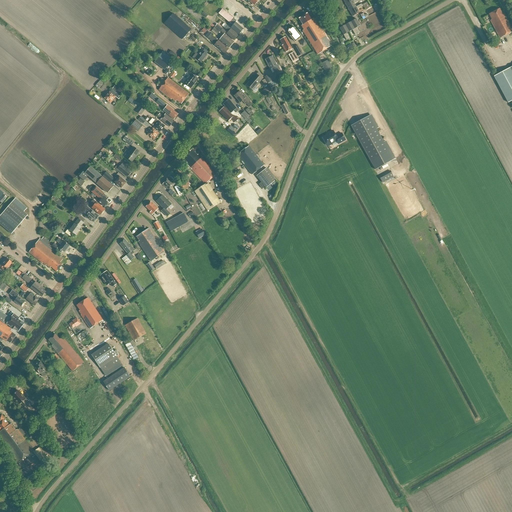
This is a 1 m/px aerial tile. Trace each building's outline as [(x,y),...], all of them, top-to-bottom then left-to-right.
[(358,0),(356,0),(353,2),(346,6),(349,11),(356,7),(354,4),(359,1),(358,0)] [(356,7),(349,11),(352,17),(359,13),(357,10),(362,7),(361,4),(356,7)] [(231,28),(239,35),(243,30),(235,22),(237,21),(234,18),(234,19),(222,9),(219,14),(230,23),(233,25),(231,28)] [(492,20),(490,21),(500,39),(511,32),(511,28),(506,17),(505,18),(503,14),(502,15),(499,9),(489,15),(492,20)] [(182,41),(191,30),(173,14),(164,24),(182,41)] [(318,55),(331,46),(314,18),(311,20),(307,14),(299,19),(303,25),(301,26),(304,30),(302,31),(318,55)] [(356,19),(351,22),(357,34),(360,33),(357,28),(360,26),(356,19)] [(351,22),(345,25),(349,32),(352,30),(355,35),(357,34),(351,22)] [(224,34),(226,32),(217,25),(215,27),(221,31),(224,34)] [(345,25),(340,28),(346,40),(349,39),(346,34),(349,32),(345,25)] [(227,34),(234,41),(238,36),(228,26),(225,29),(229,32),(227,34)] [(295,42),(301,37),(293,27),(289,30),(288,31),(291,35),(290,36),(295,42)] [(220,40),(229,48),(234,43),(224,34),(220,40)] [(229,49),(211,35),(208,38),(215,45),(221,50),(220,50),(224,54),(225,54),(229,49)] [(286,53),(292,49),(285,38),(284,37),(282,38),(282,40),(280,41),(283,45),(282,46),(286,53)] [(294,48),(299,56),(303,54),(298,45),(294,48)] [(196,59),(200,63),(207,55),(206,54),(208,52),(205,50),(203,51),(202,51),(198,55),(196,53),(192,58),(195,60),(196,59)] [(289,55),(293,63),(298,60),(294,52),(289,55)] [(166,54),(162,60),(170,66),(174,61),(166,54)] [(274,73),(280,70),(277,65),(276,66),(272,57),(265,60),(270,69),(272,68),(274,73)] [(328,61),(321,64),(325,72),(332,69),(328,61)] [(150,65),(145,69),(149,73),(154,69),(150,65)] [(508,103),(511,100),(511,71),(510,68),(493,77),(508,103)] [(184,83),(191,89),(198,80),(193,76),(195,74),(189,69),(187,72),(190,75),(184,83)] [(256,87),(262,80),(256,74),(246,86),(255,93),(258,89),(256,87)] [(272,81),(268,75),(265,77),(268,83),(270,88),(277,85),(275,81),(272,82),(272,81)] [(176,100),(181,104),(189,94),(168,77),(158,89),(171,100),(172,99),(175,102),(176,100)] [(104,98),(110,103),(115,97),(119,100),(122,95),(115,89),(113,90),(112,89),(109,92),(104,98)] [(252,105),(249,102),(250,101),(244,94),(243,95),(240,91),(234,96),(240,103),(243,101),(246,105),(249,108),(252,105)] [(159,99),(156,102),(163,108),(166,105),(159,99)] [(135,105),(129,100),(126,103),(132,109),(135,105)] [(236,113),(238,111),(229,100),(223,104),(231,114),(234,111),(236,113)] [(286,115),(291,113),(286,103),(281,106),(286,115)] [(138,109),(136,112),(141,116),(146,109),(141,106),(140,106),(139,105),(137,108),(138,109)] [(162,110),(174,120),(178,114),(167,105),(162,110)] [(235,123),(238,120),(234,116),(233,117),(224,107),(222,109),(221,109),(219,110),(220,111),(219,112),(229,121),(231,119),(235,123)] [(241,115),(245,120),(249,117),(244,112),(241,115)] [(169,127),(174,122),(165,115),(163,117),(160,114),(157,117),(161,120),(160,120),(169,127)] [(393,160),(369,116),(351,126),(375,170),(393,160)] [(154,127),(160,132),(165,126),(159,121),(156,119),(151,125),(154,127)] [(133,123),(140,129),(143,125),(136,120),(133,123)] [(154,140),(159,134),(153,129),(151,131),(149,129),(147,132),(148,134),(148,135),(154,140)] [(329,135),(323,138),(327,146),(336,141),(338,144),(345,140),(342,134),(336,137),(333,131),(329,134),(329,135)] [(237,156),(252,175),(264,166),(249,146),(237,156)] [(126,158),(132,162),(140,152),(133,147),(126,158)] [(205,184),(194,192),(202,203),(198,206),(204,214),(208,211),(210,215),(219,210),(216,206),(220,203),(207,183),(216,175),(210,168),(198,155),(197,156),(192,150),(183,158),(187,163),(187,164),(192,169),(191,170),(205,184)] [(115,168),(126,178),(127,176),(128,177),(133,171),(129,168),(128,169),(122,164),(119,167),(117,166),(115,168)] [(88,176),(108,193),(113,187),(90,167),(85,173),(83,172),(79,177),(81,179),(77,183),(81,187),(85,182),(84,181),(86,179),(85,179),(88,176)] [(266,168),(257,176),(266,188),(276,181),(266,168)] [(379,177),(382,183),(394,177),(390,171),(379,177)] [(118,186),(121,188),(126,183),(123,180),(123,179),(117,174),(114,178),(106,172),(103,176),(111,182),(113,180),(115,182),(114,183),(118,186)] [(162,185),(169,191),(168,193),(172,197),(174,194),(172,192),(170,190),(175,184),(169,179),(168,180),(167,179),(162,185)] [(183,190),(185,189),(190,185),(187,181),(180,185),(183,190)] [(110,198),(109,199),(104,195),(105,194),(96,186),(91,192),(100,199),(98,202),(105,208),(109,203),(110,204),(112,201),(110,198)] [(167,217),(170,214),(166,210),(172,205),(163,195),(156,201),(164,209),(161,211),(167,217)] [(60,200),(55,196),(52,200),(57,204),(60,200)] [(15,199),(0,216),(0,224),(12,234),(28,216),(24,212),(27,209),(15,199)] [(92,208),(100,215),(105,210),(93,200),(90,203),(93,206),(92,208)] [(161,214),(158,209),(151,202),(146,207),(151,212),(150,213),(152,215),(156,212),(157,213),(156,213),(158,216),(161,214)] [(71,208),(77,213),(80,211),(73,205),(71,208)] [(89,219),(94,223),(99,217),(84,205),(82,207),(87,212),(86,213),(87,215),(85,217),(89,220),(89,219)] [(183,213),(166,223),(171,232),(188,222),(183,213)] [(70,237),(73,233),(76,235),(82,227),(81,227),(84,223),(78,219),(75,223),(69,231),(68,230),(65,234),(70,237)] [(151,262),(165,252),(149,229),(136,237),(139,241),(138,242),(141,245),(140,246),(151,262)] [(199,239),(205,236),(201,230),(195,233),(199,239)] [(51,267),(57,272),(63,264),(61,263),(62,260),(54,254),(56,252),(47,245),(49,243),(43,238),(41,240),(40,239),(29,253),(42,264),(43,263),(46,266),(46,265),(50,268),(51,267)] [(59,248),(65,252),(70,246),(62,240),(59,244),(61,246),(59,248)] [(128,254),(126,256),(122,259),(127,265),(131,262),(130,261),(134,258),(132,255),(133,254),(132,252),(134,250),(129,244),(128,245),(125,240),(120,244),(128,254)] [(12,263),(7,259),(2,265),(1,264),(0,266),(0,269),(2,272),(5,268),(7,269),(12,263)] [(113,287),(116,285),(107,271),(100,276),(104,281),(107,286),(110,284),(111,285),(113,287)] [(22,279),(29,284),(32,280),(24,273),(20,277),(22,279)] [(142,292),(135,280),(133,281),(140,293),(142,292)] [(29,287),(42,297),(43,296),(46,292),(40,287),(41,286),(36,282),(34,284),(33,283),(31,285),(30,285),(29,287)] [(21,307),(25,302),(18,297),(19,295),(13,291),(10,295),(16,299),(14,302),(21,307)] [(26,299),(35,306),(38,302),(37,302),(39,300),(31,293),(26,299)] [(123,306),(128,302),(124,296),(119,300),(123,306)] [(90,329),(103,320),(88,298),(77,306),(80,311),(79,312),(82,315),(81,316),(90,329)] [(5,323),(18,332),(24,324),(19,320),(20,319),(14,314),(10,319),(0,311),(0,320),(4,324),(5,323)] [(76,327),(81,324),(77,318),(72,321),(73,322),(69,324),(72,328),(76,326),(76,327)] [(138,319),(125,325),(133,341),(146,334),(138,319)] [(7,341),(11,343),(16,336),(10,331),(11,329),(0,321),(0,337),(6,342),(7,341)] [(73,371),(84,363),(64,339),(60,340),(55,334),(49,340),(53,345),(52,346),(73,371)] [(131,342),(126,345),(134,358),(138,356),(131,342)] [(91,355),(88,357),(96,369),(100,367),(100,368),(117,357),(108,343),(91,355)] [(43,377),(46,375),(43,370),(45,369),(40,362),(39,363),(38,362),(34,365),(40,374),(41,374),(43,377)] [(124,368),(103,382),(109,391),(130,377),(124,368)] [(25,399),(18,391),(15,394),(14,394),(12,395),(13,396),(12,396),(21,407),(24,404),(26,407),(32,402),(34,405),(37,402),(31,396),(28,398),(27,397),(25,399)] [(0,438),(18,463),(33,452),(35,455),(39,460),(47,455),(41,447),(34,452),(22,435),(24,433),(21,428),(18,430),(17,429),(16,431),(11,424),(9,425),(2,415),(1,415),(0,415),(0,414),(0,438)]
